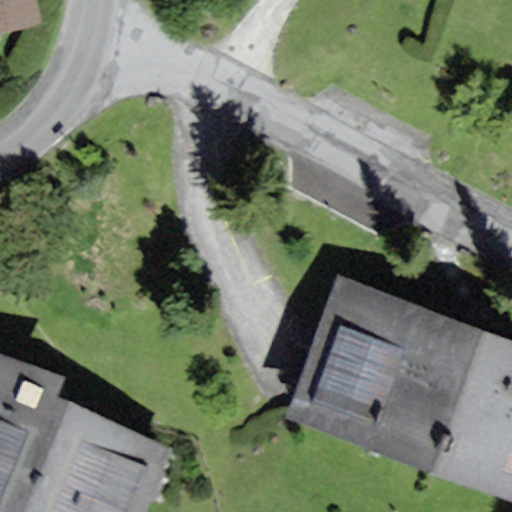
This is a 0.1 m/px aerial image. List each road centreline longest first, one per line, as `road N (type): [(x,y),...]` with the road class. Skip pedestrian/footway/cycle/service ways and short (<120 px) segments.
road 1 (residential): [(84,30),(356,138),(511,234)]
road 2 (residential): [(0,151),(58,95),(84,30)]
